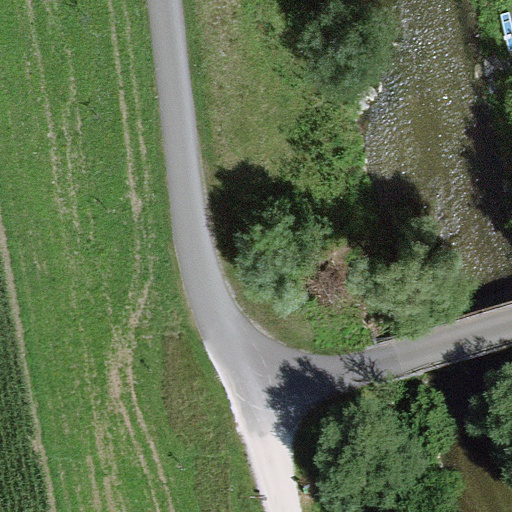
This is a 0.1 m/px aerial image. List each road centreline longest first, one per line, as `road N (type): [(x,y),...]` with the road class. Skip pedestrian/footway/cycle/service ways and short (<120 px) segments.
road 1 (unclassified): [(243,396),(190,210),(163,0)]
road 2 (unclassified): [(511,327),(243,396)]
road 3 (unclassified): [(243,396),(279,511)]
